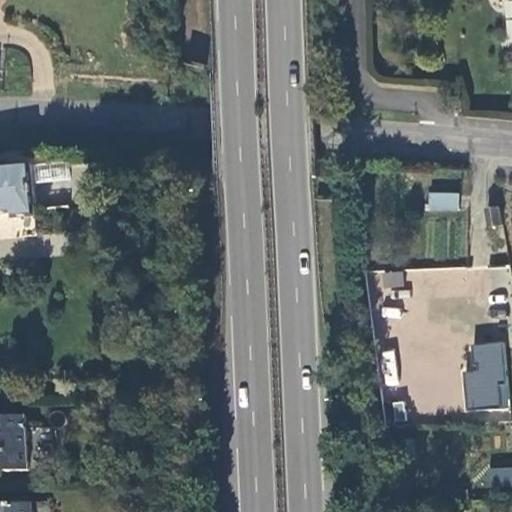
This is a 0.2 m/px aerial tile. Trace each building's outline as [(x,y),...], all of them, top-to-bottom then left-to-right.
[(31,165),(0,167),(0,214),(12,213),(13,218),(36,215),(31,165)] [(429,211),(459,212),(459,196),(430,195),(429,211)] [(499,211),(487,213),(489,231),(502,229),(499,211)] [(498,378),(464,379),(464,389),(499,388),(498,378)] [(499,388),(464,389),(465,409),(500,408),(499,388)] [(31,471),(27,417),(0,418),(0,470),(3,470),(8,472),(31,471)] [(511,443),(499,445),(501,469),(511,468),(511,443)]
